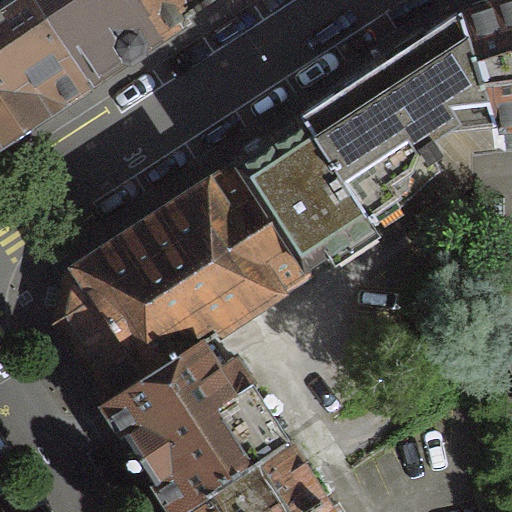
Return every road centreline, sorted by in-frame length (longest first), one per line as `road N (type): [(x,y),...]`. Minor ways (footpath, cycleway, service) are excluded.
road 1 (residential): [(376,0),(0,232)]
road 2 (residential): [(0,375),(91,511)]
